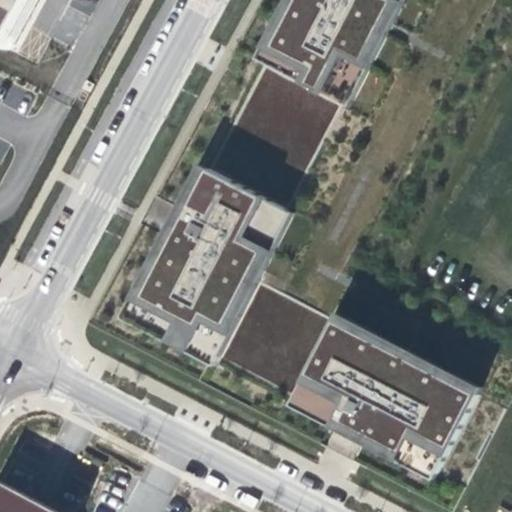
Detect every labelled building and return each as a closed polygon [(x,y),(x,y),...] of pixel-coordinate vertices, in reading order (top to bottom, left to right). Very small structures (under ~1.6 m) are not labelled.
[(0,0),(0,44),(11,51),(38,0),(0,0)] [(288,0),(258,60),(265,64),(298,0),(288,0)] [(298,0),(265,64),(343,104),(397,0),(298,0)] [(405,0),(397,0),(343,104),(350,107),(405,0)] [(203,166),(181,207),(188,210),(210,169),(203,166)] [(133,317),(211,358),(288,210),(210,169),(188,210),(181,207),(173,223),(165,237),(173,241),(133,317)] [(288,210),(211,358),(133,317),(173,241),(165,237),(123,319),(215,367),(295,214),(288,210)] [(340,314),(336,321),(479,396),(483,388),(340,314)] [(479,396),(336,321),(295,399),(337,421),(333,428),(349,436),(363,444),(367,437),(438,474),(479,396)] [(291,407),(333,428),(337,421),(295,399),(291,407)] [(435,481),(438,474),(367,437),(363,444),(435,481)] [(68,511),(3,478),(0,483),(0,511),(68,511)]
